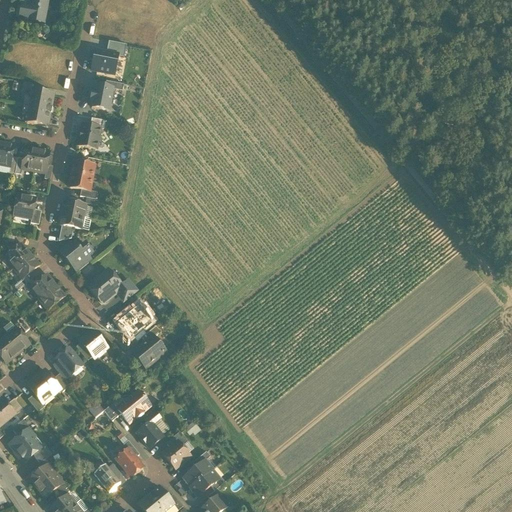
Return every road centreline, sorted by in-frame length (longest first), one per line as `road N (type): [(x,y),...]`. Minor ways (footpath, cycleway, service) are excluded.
road 1 (track): [(511,295),(271,0)]
road 2 (track): [(511,300),(267,500)]
road 3 (residential): [(0,386),(92,310),(42,249),(62,139)]
road 4 (residential): [(62,139),(94,0)]
